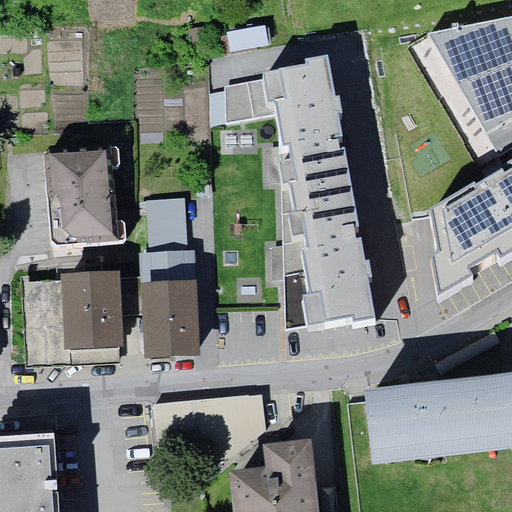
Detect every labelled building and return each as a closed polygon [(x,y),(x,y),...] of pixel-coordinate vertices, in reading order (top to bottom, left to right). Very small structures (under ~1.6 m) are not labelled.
[(511,16),(424,33),(498,159),(511,150),(511,16)] [(265,25),(227,32),(231,52),(269,44),(265,25)] [(187,28),(190,43),(206,40),(205,26),(187,28)] [(281,205),(351,193),(327,55),(260,66),(281,205)] [(98,161),(45,164),(51,254),(104,251),(98,161)] [(511,240),(511,167),(430,213),(437,284),(511,240)] [(371,327),(351,193),(281,205),(303,340),(371,327)] [(190,200),(149,202),(151,248),(192,246),(190,200)] [(193,252),(140,253),(143,361),(200,358),(193,252)] [(115,273),(20,278),(25,369),(118,363),(115,273)] [(206,363),(219,363),(219,339),(207,338),(206,363)] [(511,452),(511,377),(472,381),(481,457),(511,452)] [(481,457),(472,381),(362,393),(371,469),(481,457)] [(262,394),(150,403),(157,467),(234,459),(267,436),(262,394)] [(56,511),(53,443),(0,444),(0,511),(56,511)] [(312,511),(306,452),(259,457),(261,474),(226,478),(229,511),(312,511)]
